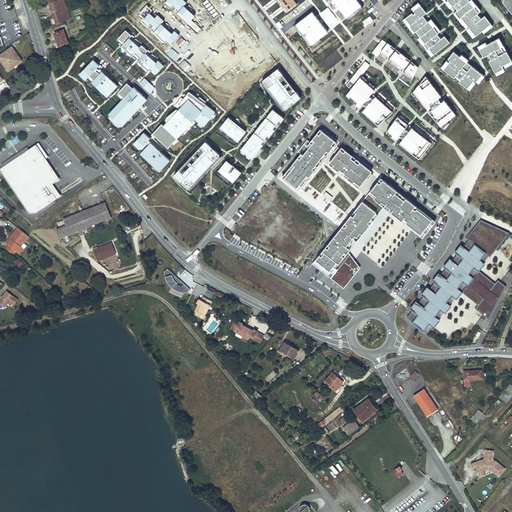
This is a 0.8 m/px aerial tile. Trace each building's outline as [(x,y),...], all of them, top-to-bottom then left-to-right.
[(47,0),(53,17),(50,18),(53,29),(61,26),(60,23),(70,20),(66,8),(62,10),(59,0),(56,1),(55,0),(47,0)] [(443,0),(476,42),(479,41),(477,35),(482,31),(483,32),(485,38),(482,41),(490,38),(487,31),(494,26),(486,15),(480,17),(479,13),(482,11),(473,0),(443,0)] [(501,0),(511,14),(511,2),(510,0),(501,0)] [(405,18),(432,55),(450,42),(446,35),(442,38),(438,33),(442,31),(432,18),(429,21),(425,15),(428,13),(420,2),(412,8),(414,11),(405,18)] [(134,54),(156,75),(165,65),(159,60),(157,62),(146,52),(148,50),(142,45),(141,47),(130,37),(132,35),(126,30),(119,38),(124,43),(122,46),(133,55),(134,54)] [(63,31),(54,34),(59,47),(68,43),(63,31)] [(505,68),(511,64),(511,58),(501,37),(488,43),(487,41),(479,45),(485,56),(487,55),(498,75),(506,71),(505,68)] [(385,42),(380,38),(371,50),(375,53),(377,50),(387,57),(389,54),(393,57),(390,61),(402,69),(405,65),(408,67),(404,72),(411,77),(419,65),(386,41),(385,42)] [(11,48),(0,56),(0,58),(5,65),(4,66),(8,71),(20,62),(14,53),(15,52),(11,48)] [(451,61),(444,70),(478,94),(479,91),(476,89),(486,75),(468,62),(470,59),(463,54),(461,56),(455,51),(449,59),(451,61)] [(94,59),(80,74),(87,81),(89,77),(94,81),(93,82),(108,96),(118,85),(98,67),(100,65),(94,59)] [(359,74),(362,70),(357,66),(345,82),(351,86),(345,93),(359,105),(362,101),(366,104),(363,108),(378,122),(393,107),(378,91),(375,94),(373,92),(371,94),(369,93),(373,86),(359,74)] [(300,96),(277,68),(263,79),(285,107),(300,96)] [(438,91),(424,73),(412,89),(427,107),(430,105),(431,106),(428,109),(440,123),(455,111),(442,95),(438,98),(434,94),(438,91)] [(125,97),(110,114),(122,126),(148,99),(135,87),(133,88),(128,83),(120,92),(125,97)] [(205,126),(216,111),(189,92),(185,98),(184,99),(176,110),(173,113),(164,124),(173,130),(177,127),(174,132),(178,137),(182,134),(187,127),(194,122),(197,127),(201,129),(205,126)] [(69,103),(74,109),(79,105),(74,99),(69,103)] [(71,113),(80,124),(86,118),(76,108),(71,113)] [(283,117),(271,109),(241,150),(252,159),(262,144),(260,143),(266,135),(269,136),(274,129),(272,128),(278,119),(280,121),(283,117)] [(406,124),(407,122),(397,114),(386,130),(392,133),(390,136),(394,139),(397,135),(401,138),(398,142),(418,157),(431,141),(410,125),(408,123),(406,125),(406,124)] [(246,131),(229,118),(221,129),(238,142),(246,131)] [(169,149),(178,139),(162,123),(153,133),(169,149)] [(324,160),(338,142),(321,128),(310,142),(308,140),(299,151),(302,153),(283,178),(300,191),(322,162),(321,161),(322,158),(324,160)] [(161,172),(171,159),(149,140),(151,137),(144,131),(133,143),(142,151),(140,154),(161,172)] [(10,140),(13,145),(19,141),(16,136),(10,140)] [(221,153),(207,140),(174,176),(188,188),(221,153)] [(36,144),(46,159),(48,157),(39,143),(36,144)] [(53,184),(60,179),(46,159),(36,144),(29,150),(2,168),(1,166),(0,167),(0,170),(29,214),(37,213),(57,199),(49,186),(53,184)] [(2,168),(29,150),(27,147),(18,153),(0,165),(1,166),(2,168)] [(340,149),(338,148),(335,152),(338,155),(330,166),(337,172),(337,173),(338,174),(342,170),(345,173),(343,176),(359,189),(367,178),(369,179),(373,175),(371,173),(373,171),(342,147),(340,149)] [(136,154),(130,160),(144,174),(149,169),(136,154)] [(241,171),(225,160),(217,171),(233,183),(241,171)] [(369,195),(425,237),(437,220),(381,178),(369,195)] [(53,184),(49,186),(57,199),(61,196),(53,184)] [(318,218),(273,184),(235,230),(301,269),(325,238),(318,218)] [(362,200),(313,264),(345,288),(360,268),(350,252),(352,249),(347,246),(355,238),(358,242),(372,224),(375,220),(373,219),(375,216),(377,218),(379,214),(377,213),(378,212),(362,200)] [(55,228),(59,236),(110,216),(105,203),(64,219),(65,224),(55,228)] [(509,233),(481,219),(468,239),(469,240),(407,318),(428,333),(463,292),(479,304),(476,308),(490,319),(507,286),(498,280),(496,283),(480,270),(485,263),(485,262),(489,255),(491,256),(509,233)] [(4,248),(12,255),(15,251),(18,254),(23,249),(20,247),(23,243),(26,240),(15,231),(9,237),(10,239),(6,244),(7,245),(4,248)] [(111,243),(92,250),(97,261),(115,253),(111,243)] [(20,268),(24,264),(18,258),(14,263),(20,268)] [(180,266),(177,269),(181,274),(185,270),(180,266)] [(183,293),(188,292),(190,289),(168,268),(165,271),(165,274),(165,278),(169,284),(173,288),(178,291),(183,293)] [(210,298),(214,292),(208,289),(205,295),(210,298)] [(13,306),(18,301),(7,291),(0,298),(0,305),(4,308),(5,307),(9,303),(11,305),(13,306)] [(201,306),(197,315),(204,318),(212,301),(203,297),(202,300),(199,305),(201,306)] [(240,329),(242,324),(243,323),(239,321),(234,331),(237,333),(240,329)] [(253,330),(242,324),(240,329),(237,333),(243,336),(249,339),(250,338),(254,339),(256,335),(258,331),(254,329),(253,330)] [(265,335),(258,331),(256,335),(254,339),(260,343),(265,335)] [(279,349),(295,357),(299,349),(284,341),(279,349)] [(285,367),(290,373),(295,369),(290,363),(285,367)] [(265,379),(269,383),(278,374),(273,370),(265,379)] [(326,380),(337,389),(344,381),(333,372),(326,380)] [(483,381),(483,372),(466,373),(467,388),(471,388),(471,381),(483,381)] [(511,394),(511,381),(499,397),(506,402),(511,394)] [(256,390),(253,393),(259,399),(262,396),(256,390)] [(439,411),(425,390),(415,397),(428,418),(439,411)] [(355,409),(363,420),(378,409),(369,398),(355,409)] [(322,429),(344,411),(340,407),(318,424),(322,429)] [(478,424),(485,415),(480,411),(473,420),(478,424)] [(344,429),(350,436),(360,428),(355,420),(344,429)] [(291,439),(298,448),(302,445),(296,438),(300,435),(298,433),(291,439)] [(485,448),(483,458),(471,462),(473,468),(476,467),(480,476),(486,474),(484,469),(491,469),(499,476),(506,467),(496,459),(493,459),(494,450),(485,448)] [(339,469),(342,466),(337,459),(333,461),(339,469)] [(394,470),(398,477),(404,472),(402,469),(403,468),(401,465),(394,470)] [(307,503),(299,507),(301,511),(308,511),(311,511),(307,503)]
